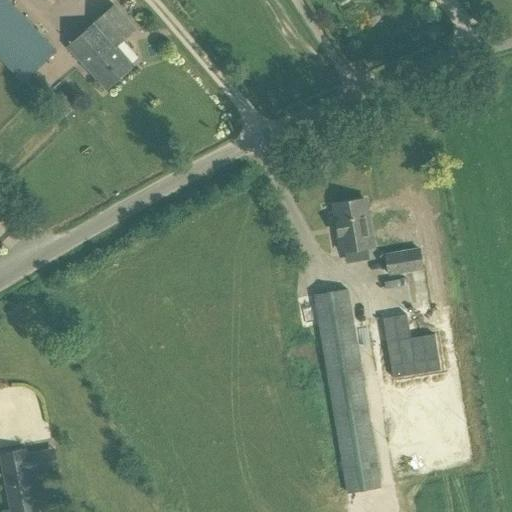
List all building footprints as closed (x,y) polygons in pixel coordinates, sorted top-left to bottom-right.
[(7,0),(0,0),(0,59),(23,84),(57,52),(7,0)] [(114,9),(68,48),(106,91),(132,68),(115,49),(134,32),(114,9)] [(53,106),(64,118),(75,107),(64,96),(53,106)] [(366,199),(333,205),(341,253),(374,247),(366,199)] [(422,248),(385,253),(389,275),(425,270),(422,248)] [(433,285),(447,281),(441,265),(427,269),(433,285)] [(349,289),(314,294),(347,494),(381,487),(349,289)] [(406,315),(383,319),(392,379),(440,371),(434,335),(410,339),(406,315)] [(37,511),(26,450),(0,455),(11,511),(37,511)]
